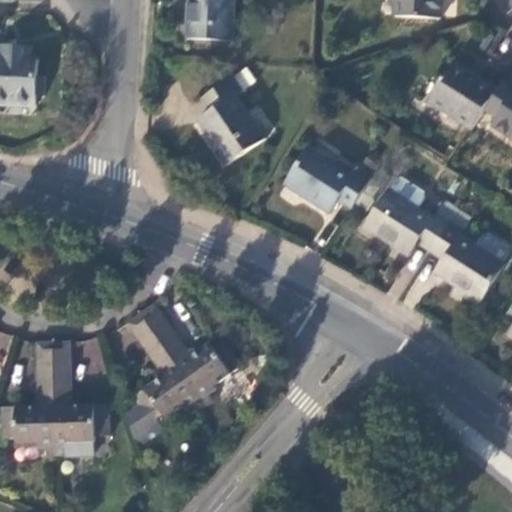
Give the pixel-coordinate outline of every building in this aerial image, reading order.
[(188,0),(186,39),(233,41),(234,0),(188,0)] [(395,0),(394,15),(440,19),(440,0),(395,0)] [(0,101),(9,102),(9,106),(34,107),(35,96),(43,97),(44,77),(35,76),(36,59),(30,59),(30,47),(0,45),(0,101)] [(479,112),(494,89),(451,61),(428,100),(470,127),(479,112)] [(242,90),(232,76),(201,96),(210,111),(197,119),(225,164),(265,138),(235,94),(242,90)] [(511,87),(501,80),(494,89),(479,112),(493,121),(491,125),(511,138),(511,87)] [(349,210),(371,175),(358,167),(352,174),(308,145),(283,184),(328,213),(336,201),(349,210)] [(429,251),(451,218),(438,209),(433,217),(387,187),(362,226),(408,255),(417,243),(429,251)] [(464,227),(451,218),(429,251),(443,259),(434,272),(480,302),(505,262),(503,262),(474,243),(460,234),(464,227)] [(480,235),(474,243),(503,262),(509,253),(508,247),(486,233),(480,235)] [(155,305),(141,315),(205,407),(212,403),(207,395),(216,389),(214,386),(242,366),(224,339),(212,347),(210,344),(186,360),(165,330),(169,326),(155,305)] [(141,315),(128,325),(141,346),(146,343),(167,373),(134,397),(138,404),(131,409),(144,447),(165,433),(156,420),(163,416),(166,420),(182,408),(185,411),(191,406),(196,413),(205,407),(141,315)] [(53,344),(55,457),(64,457),(65,448),(75,448),(75,444),(94,442),(95,436),(109,435),(108,404),(66,405),(65,369),(70,369),(70,343),(53,344)] [(53,344),(37,344),(37,370),(44,370),(44,406),(2,407),(3,439),(16,438),(16,445),(36,444),(37,449),(47,448),(47,457),(55,457),(53,344)] [(134,397),(122,404),(140,450),(144,447),(131,409),(138,404),(134,397)]
